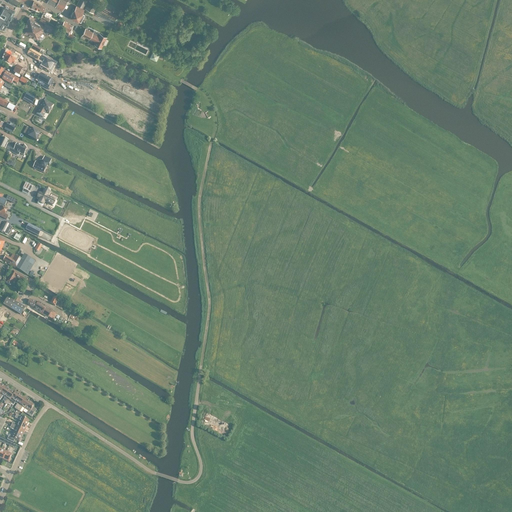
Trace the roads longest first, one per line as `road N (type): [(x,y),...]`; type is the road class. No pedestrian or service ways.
road 1 (track): [(200,365),(209,300),(198,203),(215,117),(201,92),(176,77)]
road 2 (residential): [(182,481),(154,473),(47,403)]
road 3 (residential): [(182,481),(197,477),(201,465),(191,431),(200,365)]
